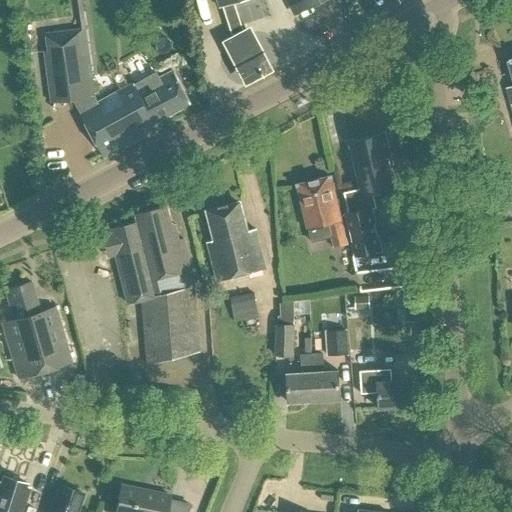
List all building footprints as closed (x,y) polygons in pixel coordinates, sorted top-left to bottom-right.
[(291,0),(297,12),(320,0),(291,0)] [(55,12),(58,32),(47,33),(50,50),(46,50),(53,102),(96,96),(90,55),(102,53),(95,6),(55,12)] [(250,28),(221,41),(241,77),(246,86),(274,70),(269,61),(250,28)] [(192,101),(174,69),(161,77),(158,71),(136,83),(135,81),(97,103),(82,110),(106,155),(153,130),(155,121),(192,101)] [(345,192),(359,255),(382,250),(374,210),(378,210),(374,194),(397,189),(385,134),(350,141),(360,189),(345,192)] [(348,244),(342,221),(331,177),(298,185),(311,242),(331,237),(334,248),(348,244)] [(221,281),(266,269),(256,230),(248,232),(240,203),(210,211),(214,227),(213,233),(215,241),(211,242),(221,281)] [(142,300),(148,365),(200,352),(195,287),(191,271),(192,270),(184,239),(180,240),(176,224),(171,222),(167,206),(137,214),(139,222),(110,229),(111,233),(104,235),(109,258),(117,256),(129,303),(142,300)] [(40,312),(31,283),(6,290),(14,319),(3,322),(19,377),(70,362),(54,308),(40,312)] [(422,306),(421,290),(404,290),(405,307),(422,306)] [(254,292),(231,297),(235,321),(259,317),(254,292)] [(369,295),(356,296),(356,308),(370,308),(369,295)] [(310,300),(279,302),(281,315),(311,313),(310,300)] [(294,356),(295,324),(276,323),(275,355),(294,356)] [(349,353),(348,329),(326,330),(328,354),(349,353)] [(313,373),(314,402),(340,401),(339,371),(324,372),(323,353),(312,354),(313,373)] [(314,402),(313,373),(312,354),(305,354),(301,354),(302,373),(288,374),(290,403),(314,402)] [(391,370),(381,371),(362,372),(363,392),(379,391),(380,409),(418,407),(418,394),(414,394),(413,382),(392,383),(391,370)] [(0,482),(0,511),(22,511),(31,487),(24,485),(25,482),(6,476),(4,484),(0,482)] [(202,479),(195,484),(206,499),(214,494),(202,479)] [(76,511),(83,494),(58,485),(48,511),(76,511)] [(187,511),(191,505),(169,500),(170,495),(121,486),(115,511),(187,511)]
